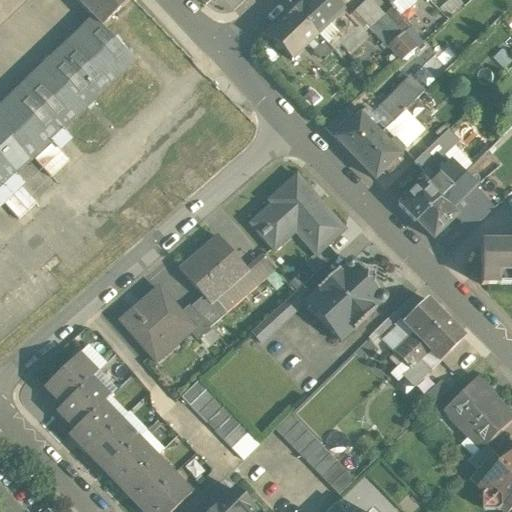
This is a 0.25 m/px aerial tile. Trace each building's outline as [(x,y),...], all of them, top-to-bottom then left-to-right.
[(73,0),(92,20),(101,28),(129,0),(73,0)] [(342,13),(329,0),(308,0),(307,2),(306,1),(293,12),(316,37),(317,37),(342,13)] [(384,16),(369,0),(367,0),(359,8),(374,25),(384,16)] [(393,0),(390,4),(397,12),(411,0),(393,0)] [(406,24),(392,9),(384,16),(398,31),(406,24)] [(316,37),(293,12),(280,24),(281,25),(270,36),(269,35),(268,36),(292,62),(293,61),(292,60),(312,41),(316,37)] [(342,13),(317,37),(332,53),(333,53),(358,30),(342,13)] [(384,16),(374,25),(368,29),(387,49),(389,47),(388,47),(401,35),(398,31),(384,16)] [(92,20),(0,108),(0,191),(134,62),(101,28),(92,20)] [(410,29),(406,24),(398,31),(401,35),(415,50),(422,45),(409,31),(410,29)] [(332,53),(317,37),(316,37),(312,41),(317,47),(313,50),(324,61),(332,53)] [(409,79),(383,105),(382,113),(392,123),(399,117),(417,99),(423,93),(409,79)] [(417,99),(399,117),(408,127),(420,116),(422,119),(430,111),(417,99)] [(364,112),(355,121),(350,116),(336,130),(340,135),(334,140),(354,160),(383,132),(364,112)] [(404,152),(384,131),(383,132),(354,160),(374,181),(383,171),(388,176),(398,165),(394,161),(398,157),(398,158),(404,152)] [(431,147),(413,164),(424,175),(426,173),(442,158),(431,147)] [(442,158),(426,173),(433,180),(438,175),(440,177),(450,166),(442,158)] [(433,180),(426,187),(422,183),(398,206),(415,223),(462,177),(451,165),(450,166),(440,177),(438,175),(433,180)] [(462,177),(415,223),(432,240),(455,218),(456,217),(447,208),(458,197),(460,199),(470,190),(473,187),(462,177)] [(342,231),(296,178),(268,202),(272,206),(250,225),(259,235),(258,237),(260,239),(266,234),(277,247),(296,230),(317,253),(318,254),(326,247),(342,231)] [(470,190),(460,199),(458,197),(447,208),(456,217),(455,218),(461,223),(482,203),(481,201),(470,190)] [(496,204),(487,195),(481,201),(482,203),(489,210),(496,204)] [(482,203),(461,223),(469,232),(491,211),(489,210),(482,203)] [(217,238),(179,271),(202,298),(220,319),(226,315),(214,301),(247,273),(246,272),(217,238)] [(511,245),(480,246),(480,286),(511,285),(511,245)] [(317,253),(304,265),(314,276),(335,257),(326,247),(318,254),(317,253)] [(262,257),(246,272),(247,273),(214,301),(226,315),(275,272),(262,257)] [(344,265),(344,267),(338,272),(337,271),(336,272),(336,273),(317,290),(315,291),(315,292),(310,296),(302,303),(304,304),(339,344),(352,332),(353,333),(354,331),(373,313),(373,314),(375,313),(374,311),(380,306),(382,306),(383,305),(385,303),(385,301),(385,299),(384,297),(382,296),(380,296),(372,287),(372,285),(373,284),(373,283),(372,283),(372,278),(373,278),(373,276),(372,276),(371,276),(366,276),(365,276),(362,276),(354,268),(354,266),(353,264),(351,263),(349,262),(347,262),(346,263),(344,265)] [(302,287),(250,334),(260,345),(304,304),(302,303),(310,296),(302,287)] [(182,318),(157,289),(120,322),(156,364),(192,333),(187,327),(188,326),(182,319),(182,318)] [(220,319),(202,298),(190,308),(192,310),(209,330),(220,319)] [(409,299),(394,313),(401,321),(416,306),(409,299)] [(426,301),(402,325),(412,336),(420,344),(445,320),(426,301)] [(209,330),(192,310),(182,318),(182,319),(188,326),(187,327),(192,333),(199,340),(200,339),(210,331),(209,330)] [(394,314),(374,333),(383,343),(396,330),(393,326),(398,321),(399,320),(394,314)] [(445,320),(420,344),(428,352),(439,363),(463,339),(445,320)] [(402,325),(398,321),(393,326),(396,330),(383,343),(394,354),(412,336),(402,325)] [(210,331),(200,339),(208,346),(217,339),(210,331)] [(412,336),(394,354),(402,362),(420,344),(412,336)] [(420,344),(402,362),(409,370),(419,361),(428,352),(420,344)] [(439,363),(428,352),(419,361),(430,373),(439,364),(439,363)] [(95,375),(77,356),(43,388),(62,407),(89,380),(95,375)] [(419,361),(409,370),(402,376),(414,388),(430,373),(419,361)] [(107,398),(89,380),(62,407),(56,412),(74,431),(101,404),(107,398)] [(440,381),(423,398),(431,406),(449,390),(440,381)] [(198,382),(181,398),(189,407),(206,390),(198,382)] [(496,406),(473,382),(444,411),(482,450),(483,451),(487,447),(511,422),(511,417),(498,403),(496,406)] [(206,390),(189,407),(197,416),(214,399),(206,390)] [(214,399),(197,416),(206,424),(223,407),(214,399)] [(74,431),(68,436),(86,454),(119,422),(101,404),(74,431)] [(223,407),(206,424),(214,433),(231,416),(223,407)] [(290,415),(274,431),(282,439),(298,424),(290,415)] [(231,416),(214,433),(222,441),(239,425),(231,416)] [(136,441),(119,422),(86,454),(103,473),(136,441)] [(298,424),(282,439),(290,448),(306,432),(298,424)] [(239,425),(222,441),(231,450),(248,433),(239,425)] [(306,432),(290,448),(299,457),(315,441),(306,432)] [(136,441),(103,473),(121,491),(154,459),(136,441)] [(315,441),(299,457),(304,462),(320,447),(315,441)] [(320,447),(304,462),(313,471),(329,455),(320,447)] [(487,447),(483,451),(482,450),(468,463),(478,472),(496,455),(487,447)] [(329,455),(313,471),(321,479),(337,464),(329,455)] [(478,472),(469,481),(479,491),(482,489),(480,487),(504,464),(496,455),(478,472)] [(511,511),(511,456),(504,464),(480,487),(482,489),(504,511),(511,511)] [(172,477),(154,459),(121,491),(139,509),(172,477)] [(337,464),(321,479),(329,488),(346,472),(337,464)] [(346,472),(329,488),(338,496),(354,481),(346,472)] [(172,477),(139,509),(141,511),(172,511),(178,507),(190,495),(189,495),(172,477)] [(195,489),(189,495),(190,495),(178,507),(183,511),(189,511),(204,499),(195,489)] [(233,491),(211,511),(247,511),(250,508),(233,491)]
